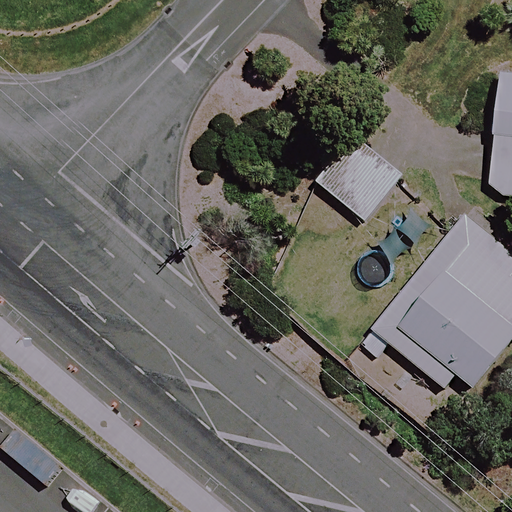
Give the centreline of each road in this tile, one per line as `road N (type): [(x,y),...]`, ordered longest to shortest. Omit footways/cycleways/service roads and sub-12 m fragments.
road 1 (tertiary): [(1,229),(337,511)]
road 2 (unclassified): [(224,0),(1,229)]
